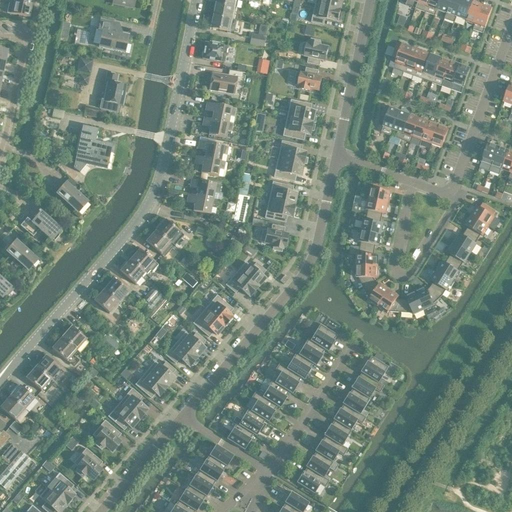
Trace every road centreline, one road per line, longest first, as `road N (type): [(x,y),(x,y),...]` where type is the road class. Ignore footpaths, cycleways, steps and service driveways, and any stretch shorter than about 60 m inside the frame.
road 1 (residential): [(0,380),(142,217),(167,148),(197,0)]
road 2 (residential): [(336,156),(314,254),(300,278),(181,417)]
road 3 (residential): [(449,195),(454,207),(415,268),(399,272),(410,182)]
road 4 (residential): [(449,195),(511,25)]
road 5 (residential): [(370,0),(336,156)]
road 6 (residential): [(0,155),(26,36),(0,37)]
road 7 (residential): [(267,473),(347,353)]
road 8 (residential): [(181,417),(100,511)]
